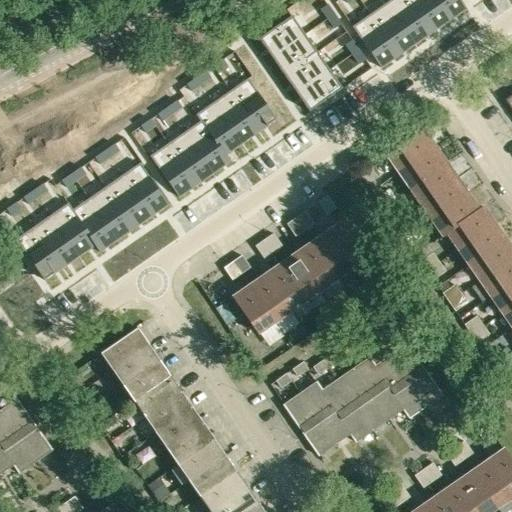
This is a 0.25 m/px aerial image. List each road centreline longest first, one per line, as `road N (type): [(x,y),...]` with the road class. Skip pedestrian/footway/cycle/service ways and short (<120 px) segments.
road 1 (residential): [(146,278),(435,77)]
road 2 (residential): [(314,511),(146,278)]
road 3 (secondary): [(0,88),(168,0)]
road 4 (residential): [(0,330),(24,344),(59,337),(146,278)]
road 5 (residential): [(511,185),(435,77)]
